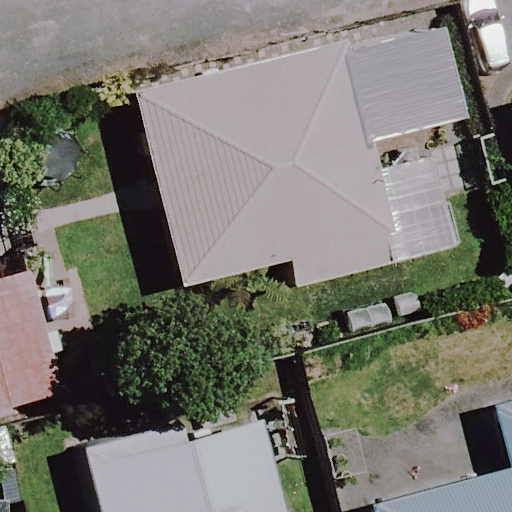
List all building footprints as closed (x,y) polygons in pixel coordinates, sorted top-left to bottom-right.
[(159,296),(268,271),(276,304),(438,266),(413,160),(351,174),(324,59),(115,108),(159,296)] [(511,110),(494,115),(511,182),(511,110)] [(26,283),(0,287),(0,415),(48,407),(26,283)] [(267,511),(240,405),(78,448),(94,511),(267,511)] [(383,511),(511,511),(511,413),(478,424),(494,479),(383,511)]
